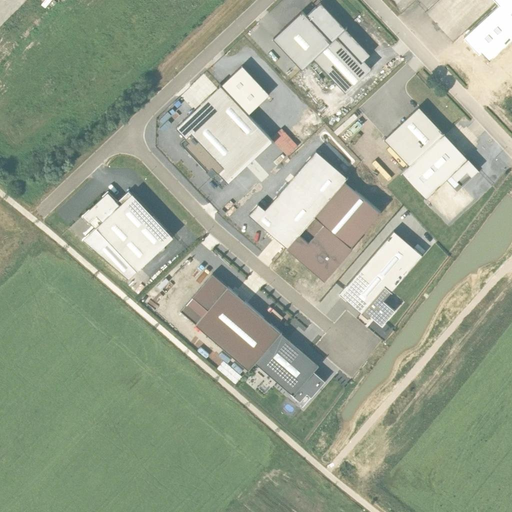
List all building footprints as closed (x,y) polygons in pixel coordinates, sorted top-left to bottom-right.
[(511,38),(511,0),(495,0),(499,4),(463,37),(478,53),(480,51),(489,60),(511,38)] [(301,69),(345,28),(320,2),(306,15),(302,11),(273,38),(301,69)] [(370,54),(345,28),(313,58),(345,92),(371,68),(364,60),(370,54)] [(242,65),(221,85),(219,84),(220,86),(247,114),(269,94),(242,65)] [(272,141),(247,114),(220,86),(176,128),(185,138),(179,143),(212,178),(218,173),(227,183),(272,141)] [(409,165),(444,132),(444,131),(443,132),(418,106),(384,139),(409,165)] [(289,154),(300,144),(283,127),(272,137),(289,154)] [(461,186),(477,170),(467,159),(468,158),(443,133),(444,132),(402,172),(426,197),(445,179),(454,188),(458,184),(461,186)] [(286,247),(324,280),(352,247),(351,246),(381,212),(345,180),(286,247)] [(137,270),(173,236),(132,193),(130,194),(128,191),(117,201),(107,192),(82,215),(95,229),(97,227),(137,270)] [(421,254),(393,230),(347,284),(338,293),(367,318),(370,316),(381,325),(394,310),(383,300),(421,254)] [(179,312),(248,370),(255,363),(281,332),(212,273),(179,312)] [(319,365),(281,332),(255,363),(304,405),(318,388),(307,378),(319,365)]
